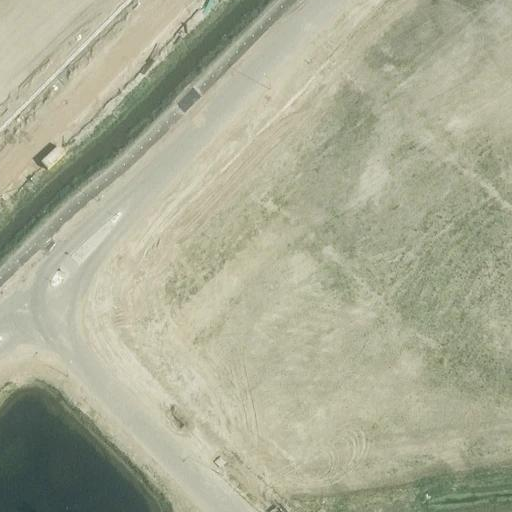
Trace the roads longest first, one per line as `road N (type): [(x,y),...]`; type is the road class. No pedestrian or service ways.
road 1 (unclassified): [(31,321),(238,511)]
road 2 (unclassified): [(328,0),(136,193)]
road 3 (unclassified): [(31,321),(115,233),(136,193)]
road 4 (unclassified): [(136,193),(98,216),(11,302)]
